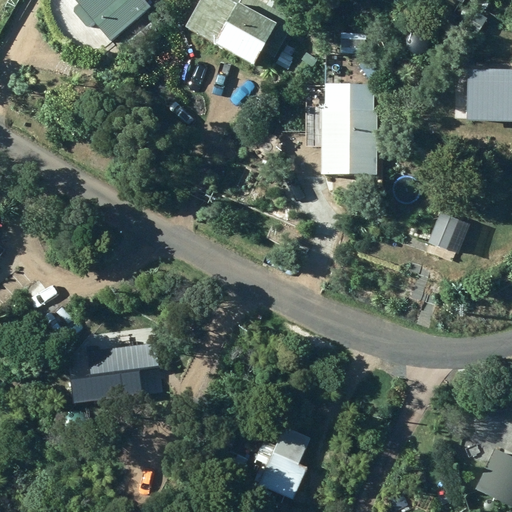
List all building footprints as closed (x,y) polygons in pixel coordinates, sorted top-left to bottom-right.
[(148,7),(142,0),(72,0),(76,4),(69,10),(85,28),(92,22),(108,41),(148,7)] [(197,0),(183,27),(250,66),(258,50),(272,57),(293,20),(271,7),(274,0),(197,0)] [(149,22),(125,42),(131,50),(146,38),(148,40),(157,33),(149,22)] [(439,43),(447,29),(436,23),(428,36),(439,43)] [(368,37),(337,36),(336,61),(367,62),(368,37)] [(511,74),(467,73),(464,129),(511,131),(511,74)] [(392,101),(420,97),(418,81),(390,86),(392,101)] [(318,175),(375,175),(375,111),(372,111),(373,98),(365,99),(365,85),(337,85),(337,94),(324,94),(324,110),(318,109),(318,175)] [(293,159),(308,160),(308,131),(293,131),(293,159)] [(445,212),(425,249),(446,260),(465,223),(445,212)] [(133,440),(133,355),(71,355),(72,441),(133,440)] [(511,507),(511,457),(494,449),(474,489),(511,507)] [(257,485),(291,501),(306,467),(272,452),(257,485)]
